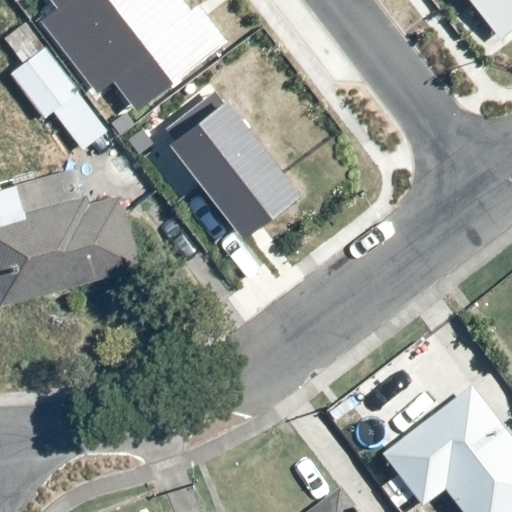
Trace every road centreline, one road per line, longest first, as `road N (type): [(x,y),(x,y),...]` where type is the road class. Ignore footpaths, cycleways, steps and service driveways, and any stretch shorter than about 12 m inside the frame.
road 1 (residential): [(0,444),(188,397),(256,365),(485,197)]
road 2 (residential): [(339,0),(485,197)]
